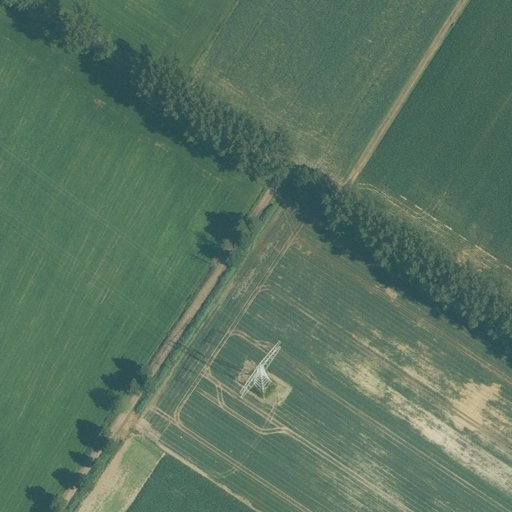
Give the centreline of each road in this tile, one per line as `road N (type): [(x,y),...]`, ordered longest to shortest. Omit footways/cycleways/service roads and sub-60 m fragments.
road 1 (track): [(337,201),(295,173),(276,180),(58,511)]
road 2 (track): [(465,0),(337,201)]
road 3 (track): [(337,201),(511,319)]
